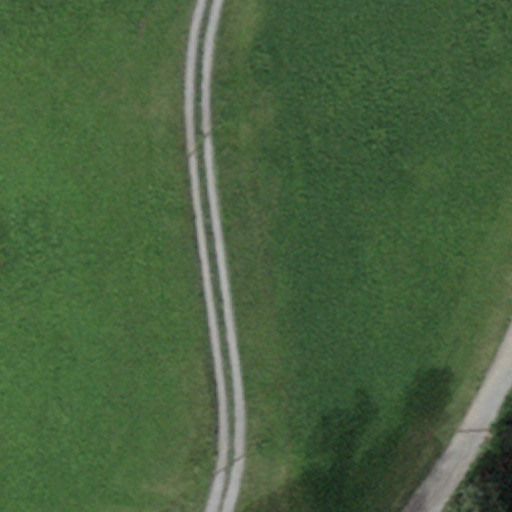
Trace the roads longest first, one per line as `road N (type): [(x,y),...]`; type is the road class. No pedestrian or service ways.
road 1 (track): [(214,0),(194,70),(235,413),(212,511)]
road 2 (track): [(422,511),(468,448),(511,343)]
